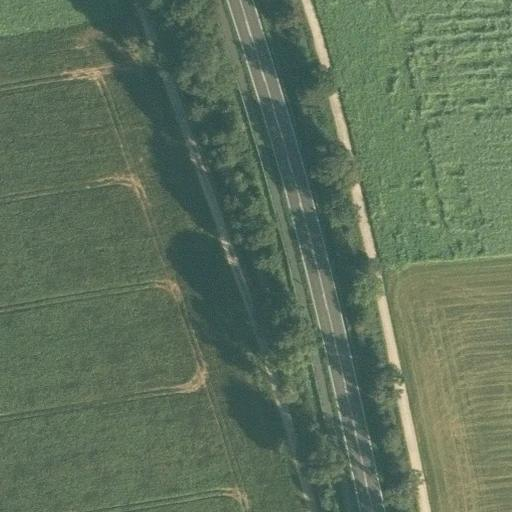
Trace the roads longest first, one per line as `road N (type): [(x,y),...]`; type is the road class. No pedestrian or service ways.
road 1 (track): [(309,511),(273,378),(134,0)]
road 2 (tertiary): [(370,511),(311,254),(237,0)]
road 3 (track): [(304,0),(427,511)]
